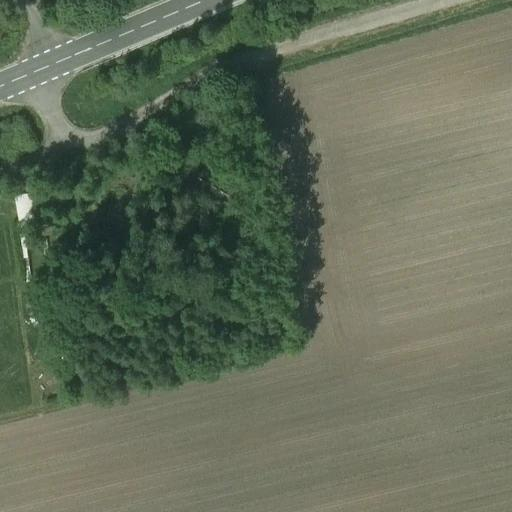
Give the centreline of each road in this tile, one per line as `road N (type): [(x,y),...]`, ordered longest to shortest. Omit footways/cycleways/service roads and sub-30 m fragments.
road 1 (track): [(25,0),(37,69),(71,146),(114,141),(229,78),(472,0)]
road 2 (secondary): [(0,86),(204,0)]
